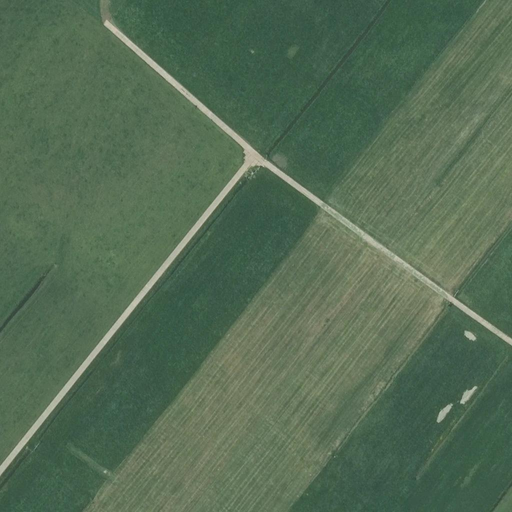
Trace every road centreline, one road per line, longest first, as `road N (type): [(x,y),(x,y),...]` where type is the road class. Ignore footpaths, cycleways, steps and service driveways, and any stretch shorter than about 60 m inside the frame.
road 1 (track): [(511,342),(253,156),(105,20)]
road 2 (track): [(253,156),(0,471)]
